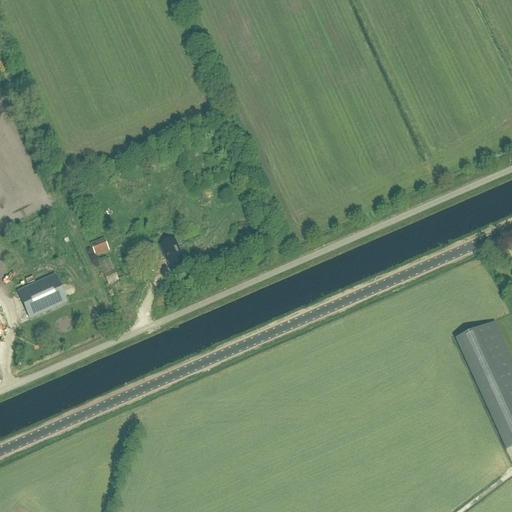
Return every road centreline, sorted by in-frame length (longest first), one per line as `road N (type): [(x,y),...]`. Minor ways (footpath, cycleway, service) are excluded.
road 1 (tertiary): [(0,453),(511,230)]
road 2 (unclassified): [(0,392),(511,170)]
road 3 (track): [(0,53),(122,339)]
